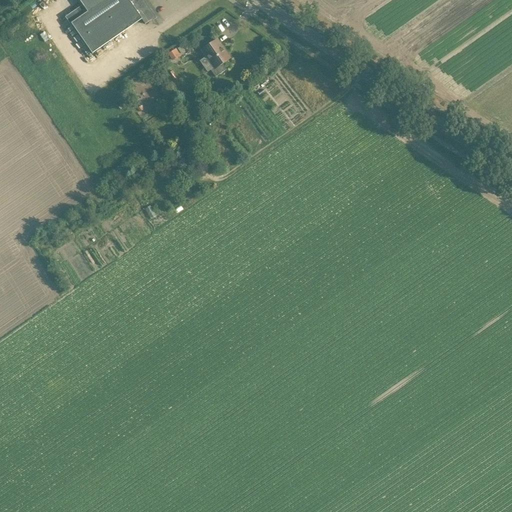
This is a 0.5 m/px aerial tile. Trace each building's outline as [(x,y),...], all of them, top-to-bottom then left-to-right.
[(80,0),(84,6),(77,11),(82,18),(73,24),(94,54),(142,20),(145,24),(154,18),(141,0),(80,0)] [(45,42),(50,39),(45,32),(40,35),(45,42)] [(202,51),(214,68),(211,70),(215,78),(226,70),(223,64),(230,59),(217,40),(202,51)] [(180,56),(176,49),(168,55),(172,61),(180,56)] [(192,140),(185,144),(189,151),(196,147),(192,140)]
